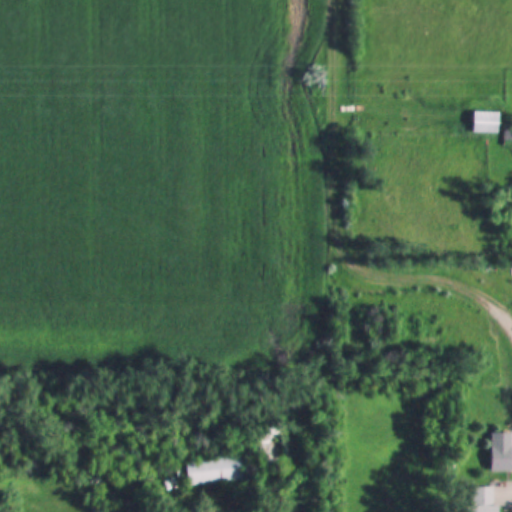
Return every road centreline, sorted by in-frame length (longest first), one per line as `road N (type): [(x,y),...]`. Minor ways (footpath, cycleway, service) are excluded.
road 1 (track): [(374,270),(339,241),(336,221),(336,0)]
road 2 (track): [(511,318),(472,287),(374,270)]
